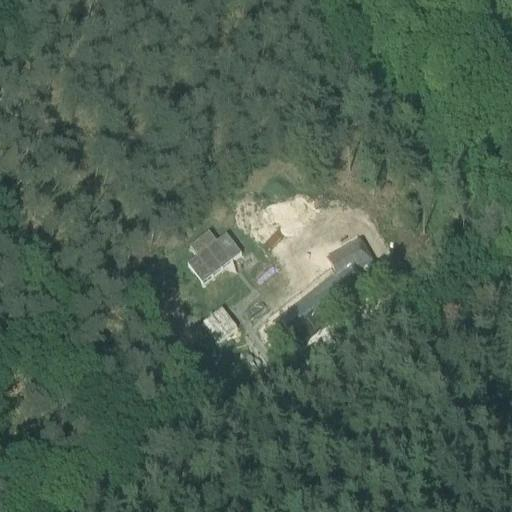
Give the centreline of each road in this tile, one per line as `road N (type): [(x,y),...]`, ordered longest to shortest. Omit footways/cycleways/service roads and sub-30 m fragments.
road 1 (track): [(511,301),(114,511)]
road 2 (track): [(511,203),(415,0)]
